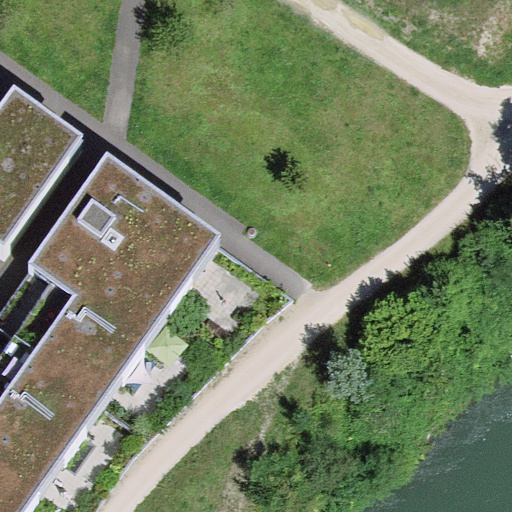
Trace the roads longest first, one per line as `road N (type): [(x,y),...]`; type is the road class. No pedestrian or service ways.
road 1 (track): [(118,511),(511,152)]
road 2 (track): [(511,130),(324,0)]
